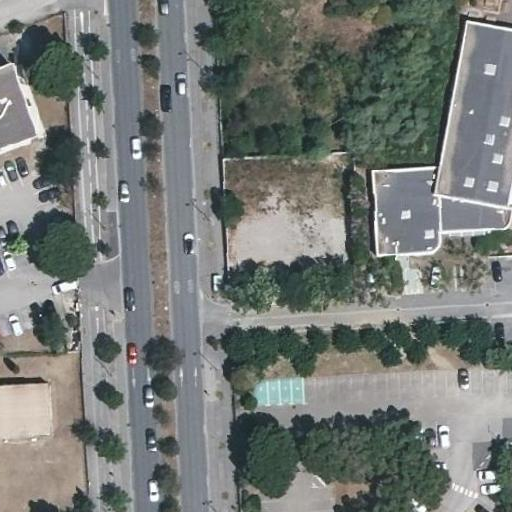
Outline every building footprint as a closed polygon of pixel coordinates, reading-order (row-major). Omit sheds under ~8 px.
[(511,31),(467,23),(440,168),(374,170),(378,258),(399,256),(398,248),(410,247),(411,256),(428,256),(433,254),(438,251),(441,246),(443,241),(441,233),(503,229),(507,228),(511,225),(511,223),(511,207),(509,207),(511,190),(511,31)] [(0,72),(0,152),(38,139),(14,68),(0,72)] [(338,259),(334,173),(253,176),(254,215),(282,216),(285,219),(289,223),(296,225),(297,261),(338,259)] [(399,256),(411,256),(410,247),(398,248),(399,256)] [(0,440),(51,438),(48,387),(0,389),(0,440)]
